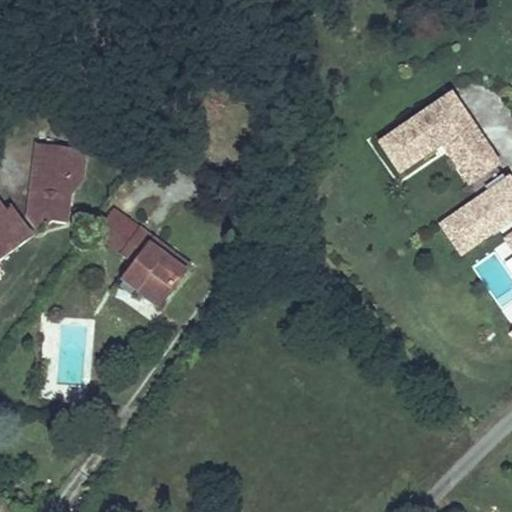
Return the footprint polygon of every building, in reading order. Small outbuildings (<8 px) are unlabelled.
[(380,144),(400,171),(441,143),(469,184),(497,164),(450,96),(380,144)] [(38,145),(28,227),(40,231),(51,222),(65,224),(70,179),(74,150),(38,145)] [(74,150),(70,179),(80,181),(84,151),(74,150)] [(469,184),(480,200),(508,180),(497,164),(469,184)] [(480,200),(442,226),(461,253),(511,218),(511,236),(507,240),(511,248),(511,186),(508,180),(480,200)] [(0,261),(31,238),(9,209),(3,213),(0,209),(0,261)] [(137,292),(159,308),(185,273),(147,246),(152,240),(113,211),(95,236),(133,263),(121,280),(137,292)] [(147,246),(185,273),(189,267),(152,240),(147,246)] [(116,286),(132,298),(137,292),(121,280),(116,286)]
